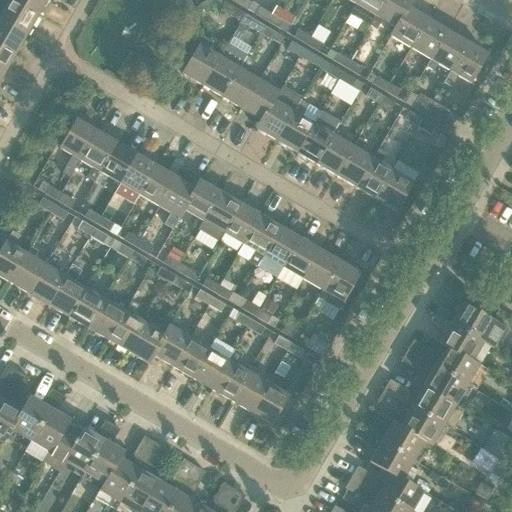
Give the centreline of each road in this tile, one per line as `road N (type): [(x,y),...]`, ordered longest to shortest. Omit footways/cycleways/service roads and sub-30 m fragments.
road 1 (residential): [(423,270),(59,51)]
road 2 (residential): [(276,484),(0,324)]
road 3 (unclassified): [(276,484),(304,476),(423,270)]
road 4 (unclassified): [(423,270),(511,115)]
